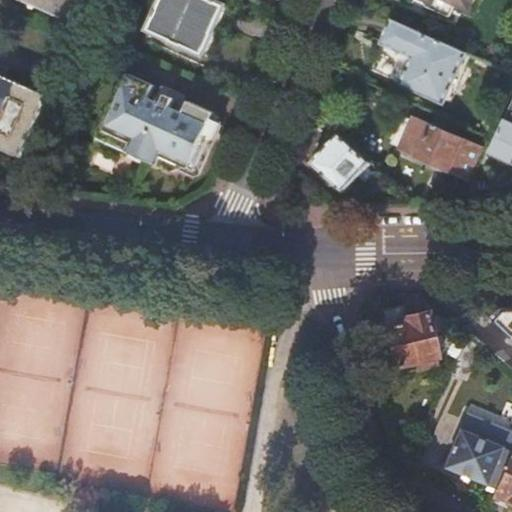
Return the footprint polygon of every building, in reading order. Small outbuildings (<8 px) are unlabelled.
[(21,0),(82,26),(85,20),(39,0),(21,0)] [(39,0),(85,20),(93,0),(39,0)] [(210,0),(164,0),(150,32),(206,58),(228,8),(210,0)] [(426,0),(434,3),(435,0),(446,0),(470,10),(474,0),(426,0)] [(445,105),(468,54),(394,21),(384,44),(416,60),(404,86),(445,105)] [(0,67),(0,74),(7,77),(11,68),(2,64),(0,67)] [(50,96),(7,77),(0,74),(0,140),(26,152),(47,105),(52,108),(53,105),(48,102),(50,96)] [(147,110),(151,102),(156,90),(127,77),(91,156),(117,167),(127,164),(129,159),(160,173),(166,159),(197,173),(221,122),(221,120),(191,106),(186,117),(182,125),(147,110)] [(165,88),(158,104),(179,114),(187,98),(165,88)] [(158,104),(151,102),(147,110),(182,125),(186,117),(179,114),(158,104)] [(511,115),(492,156),(511,165),(511,115)] [(417,119),(403,150),(469,181),(484,150),(417,119)] [(166,159),(160,173),(174,179),(180,173),(196,180),(202,178),(224,128),(222,123),(221,122),(197,173),(166,159)] [(346,195),(374,165),(342,135),(315,165),(346,195)] [(0,147),(23,158),(26,152),(0,140),(0,147)] [(384,331),(382,335),(384,346),(388,349),(391,348),(395,368),(426,363),(428,372),(439,370),(428,314),(408,319),(406,306),(403,307),(404,312),(384,316),(387,331),(384,331)] [(511,310),(501,311),(493,318),(492,320),(511,339),(511,310)] [(467,335),(460,328),(448,352),(457,357),(466,340),(467,335)] [(476,346),(466,340),(457,357),(468,362),(476,346)] [(443,468),(495,491),(511,452),(511,432),(467,414),(443,468)] [(511,452),(495,491),(493,497),(511,505),(511,452)]
